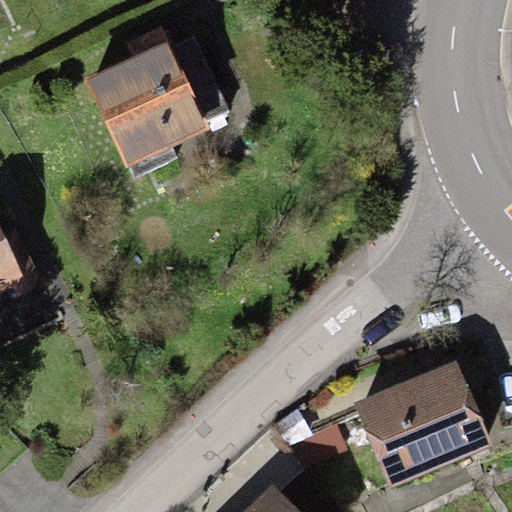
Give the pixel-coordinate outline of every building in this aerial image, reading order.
[(84,78),(125,167),(208,129),(205,122),(228,112),(193,36),(174,45),(167,30),(163,32),(160,27),(126,43),(132,56),(84,78)] [(0,292),(15,286),(19,297),(29,293),(35,286),(38,278),(15,228),(2,233),(0,229),(0,292)] [(354,405),(391,492),(493,448),(456,362),(354,405)] [(295,411),(274,425),(289,448),(311,434),(295,411)] [(297,511),(274,488),(249,511),(297,511)]
